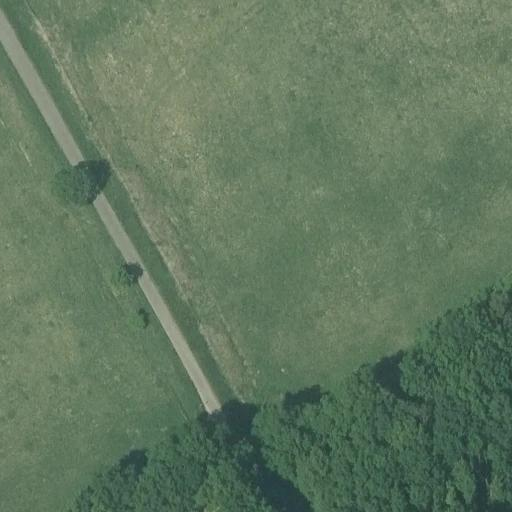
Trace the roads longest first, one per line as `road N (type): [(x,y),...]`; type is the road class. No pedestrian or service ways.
road 1 (unclassified): [(270,511),(0,29)]
road 2 (track): [(107,511),(193,458),(399,377),(511,306)]
